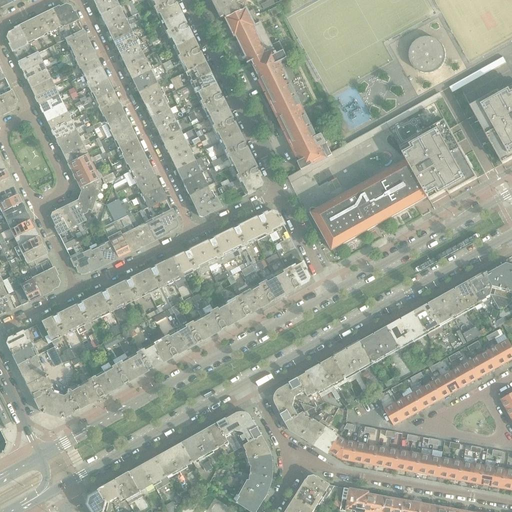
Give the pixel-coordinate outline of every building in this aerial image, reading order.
[(118,6),(115,0),(101,0),(94,4),(100,16),(118,6)] [(174,2),(172,0),(151,0),(155,7),(153,8),(155,11),(174,2)] [(246,1),(245,0),(211,0),(221,19),(226,16),(227,19),(232,16),(241,12),(243,11),(246,1)] [(180,14),(177,9),(174,2),(155,11),(157,16),(159,16),(162,22),(180,14)] [(82,31),(74,13),(73,14),(69,7),(65,6),(58,9),(58,8),(54,9),(64,30),(67,35),(68,38),(82,31)] [(125,20),(121,12),(118,6),(100,16),(106,29),(125,20)] [(64,30),(54,9),(42,15),(51,33),(56,30),(57,31),(59,30),(60,32),(64,30)] [(227,19),(226,19),(233,33),(235,37),(236,36),(249,63),(248,63),(248,64),(249,64),(252,62),(253,63),(254,66),(260,77),(260,78),(261,80),(267,91),(267,93),(273,105),(274,106),(279,117),(280,119),(286,130),(287,132),(292,144),(293,145),(299,157),(301,161),(298,163),(299,165),(299,166),(301,170),(302,172),(310,167),(312,172),(335,159),(332,153),(331,153),(328,148),(326,144),(322,135),(317,137),(283,68),(282,67),(280,63),(281,63),(288,59),(288,58),(284,52),(279,41),(271,45),(261,24),(256,26),(253,21),(247,9),(243,11),(241,12),(232,16),(227,19)] [(186,26),(180,14),(162,22),(167,31),(165,32),(167,36),(186,26)] [(51,33),(42,15),(31,21),(39,38),(51,33)] [(131,32),(125,20),(106,29),(113,41),(131,32)] [(39,38),(31,21),(19,27),(27,44),(39,38)] [(192,39),(186,26),(167,36),(169,40),(171,40),(174,47),(192,39)] [(33,55),(27,44),(19,27),(14,29),(15,30),(8,33),(7,38),(10,44),(9,45),(18,63),(33,55)] [(88,44),(85,38),(86,37),(84,33),(83,33),(82,32),(82,31),(68,38),(64,40),(66,46),(68,45),(72,52),(88,44)] [(137,45),(131,32),(113,41),(119,54),(137,45)] [(445,58),(445,53),(444,49),(442,44),(438,41),(434,39),(430,37),(425,37),(420,38),(416,41),(413,44),(410,48),(409,53),(409,58),(410,62),(412,66),(416,70),(420,72),(424,74),(429,74),(434,73),(438,70),(441,67),(444,63),(445,58)] [(198,51),(192,39),(174,47),(179,56),(177,57),(179,60),(198,51)] [(93,55),(95,54),(93,50),(91,51),(88,44),(72,52),(75,58),(73,59),(76,65),(94,56),(93,55)] [(143,58),(139,48),(137,45),(119,54),(125,67),(143,58)] [(57,55),(53,46),(49,48),(53,57),(57,55)] [(204,63),(198,51),(179,60),(181,65),(183,64),(186,71),(204,63)] [(23,71),(42,62),(38,53),(33,55),(18,63),(19,63),(19,64),(18,65),(20,69),(21,68),(23,71)] [(160,61),(156,53),(152,55),(156,63),(160,61)] [(100,67),(94,56),(76,65),(78,70),(80,69),(83,75),(100,67)] [(506,63),(503,57),(489,65),(492,71),(506,63)] [(150,71),(143,58),(125,67),(132,80),(150,71)] [(27,80),(46,70),(42,62),(23,71),(24,75),(23,75),(25,80),(26,79),(27,80)] [(204,63),(186,71),(184,72),(190,83),(209,74),(204,63)] [(105,80),(100,67),(83,75),(87,83),(86,83),(88,88),(105,80)] [(31,88),(50,78),(46,70),(27,80),(31,88)] [(156,84),(150,71),(132,80),(138,93),(156,84)] [(196,92),(214,84),(209,74),(190,83),(183,86),(175,90),(180,101),(196,92)] [(183,86),(178,76),(170,80),(171,82),(175,90),(183,86)] [(35,96),(54,87),(50,78),(31,88),(35,96)] [(111,91),(105,80),(88,88),(91,93),(88,94),(89,97),(80,102),(82,106),(95,100),(95,99),(111,91)] [(511,83),(470,107),(503,164),(511,159),(511,83)] [(162,97),(156,84),(138,93),(144,105),(162,97)] [(220,96),(214,84),(196,92),(201,101),(199,102),(201,106),(220,96)] [(16,102),(9,87),(3,89),(5,94),(0,95),(0,98),(7,113),(13,110),(16,102)] [(39,105),(58,95),(54,87),(35,96),(36,98),(34,98),(36,102),(38,102),(39,105)] [(117,104),(111,91),(95,99),(95,100),(98,107),(97,107),(100,112),(117,104)] [(43,113),(63,103),(58,95),(39,105),(41,108),(39,109),(42,113),(43,113)] [(226,109),(220,96),(201,106),(197,108),(203,120),(226,109)] [(169,110),(162,97),(144,105),(151,118),(169,110)] [(47,121),(66,112),(63,103),(43,113),(47,121)] [(90,103),(83,107),(86,114),(93,111),(90,103)] [(123,116),(120,109),(121,109),(119,104),(118,105),(117,104),(100,112),(103,118),(104,117),(107,124),(123,116)] [(232,121),(226,109),(203,120),(208,118),(212,125),(211,126),(210,126),(207,128),(209,132),(213,131),(232,121)] [(175,122),(169,110),(151,118),(157,131),(175,122)] [(51,129),(71,120),(66,112),(47,121),(51,129)] [(198,123),(193,114),(188,117),(192,125),(198,123)] [(403,121),(400,115),(386,123),(389,129),(403,121)] [(129,127),(130,126),(128,122),(126,122),(123,116),(107,124),(110,131),(109,131),(112,136),(129,128),(129,127)] [(56,139),(75,129),(71,120),(51,129),(52,131),(51,132),(53,136),(54,135),(56,139)] [(238,133),(232,121),(213,131),(215,135),(217,134),(220,142),(238,133)] [(477,179),(445,121),(399,146),(407,160),(427,197),(429,201),(447,191),(449,194),(477,179)] [(181,135),(175,123),(175,122),(157,131),(163,144),(181,135)] [(135,140),(129,128),(112,136),(114,142),(115,141),(118,148),(135,140)] [(60,147),(79,137),(75,129),(56,139),(57,142),(56,142),(58,147),(59,146),(60,147)] [(244,146),(238,133),(220,142),(224,150),(222,150),(225,155),(244,146)] [(188,148),(181,135),(163,144),(169,157),(188,148)] [(64,155),(83,146),(89,143),(88,139),(85,140),(82,136),(79,137),(60,147),(64,155)] [(141,151),(135,140),(118,148),(121,154),(120,155),(122,160),(141,151)] [(109,152),(103,141),(100,143),(106,153),(109,152)] [(68,163),(87,154),(83,146),(64,155),(68,163)] [(250,157),(244,146),(225,155),(221,157),(222,158),(215,161),(214,161),(210,163),(213,168),(225,162),(224,160),(227,159),(228,158),(233,166),(250,157)] [(93,161),(106,155),(106,154),(102,147),(101,148),(104,154),(99,156),(99,155),(91,158),(93,161)] [(194,161),(188,148),(169,157),(176,170),(194,161)] [(146,163),(141,151),(122,160),(125,165),(127,165),(130,171),(146,163)] [(72,172),(91,162),(87,154),(68,163),(68,164),(67,165),(69,169),(70,169),(72,172)] [(94,164),(107,158),(106,155),(93,161),(94,164)] [(256,170),(250,157),(233,166),(236,173),(237,175),(235,176),(237,179),(256,170)] [(331,250),(427,197),(407,160),(311,214),(331,250)] [(200,174),(194,161),(176,170),(182,183),(200,174)] [(76,180),(95,171),(91,162),(72,172),(73,175),(72,176),(74,180),(76,179),(76,180)] [(152,175),(146,163),(130,171),(121,176),(123,179),(129,176),(128,175),(131,174),(133,178),(131,179),(134,184),(152,175)] [(100,179),(101,178),(109,175),(107,171),(100,174),(98,169),(95,171),(76,180),(80,188),(100,179)] [(0,182),(8,179),(6,175),(8,175),(6,170),(4,171),(0,173),(0,182)] [(261,184),(257,177),(259,177),(256,170),(237,179),(229,183),(221,187),(225,192),(236,186),(235,185),(239,183),(241,188),(243,187),(247,195),(254,192),(253,190),(260,187),(261,184)] [(115,179),(112,173),(109,175),(101,178),(104,184),(115,179)] [(206,186),(200,174),(182,183),(188,195),(206,186)] [(158,187),(155,181),(156,180),(154,176),(153,177),(152,175),(134,184),(137,189),(138,189),(141,195),(158,187)] [(0,192),(12,187),(12,186),(13,185),(11,181),(10,182),(8,179),(0,182),(0,192)] [(98,192),(101,183),(100,179),(80,188),(82,192),(80,192),(79,196),(95,202),(98,192)] [(195,208),(218,196),(216,193),(210,195),(206,186),(188,195),(195,208)] [(225,192),(221,187),(221,186),(217,189),(220,195),(225,192)] [(0,202),(16,195),(12,187),(0,192),(0,202)] [(164,198),(165,198),(163,193),(161,194),(158,187),(141,195),(145,202),(143,202),(146,209),(164,200),(164,198)] [(230,203),(228,198),(225,192),(220,195),(218,196),(195,208),(199,217),(201,218),(230,203)] [(237,193),(228,198),(230,203),(240,199),(237,193)] [(0,209),(1,213),(20,204),(16,195),(0,202),(0,209)] [(87,213),(88,210),(92,211),(95,202),(79,196),(78,200),(78,201),(75,202),(84,221),(85,221),(86,224),(88,229),(89,230),(95,226),(89,216),(88,217),(86,214),(87,213)] [(142,246),(128,217),(123,205),(121,202),(120,202),(118,199),(106,205),(114,222),(130,253),(142,246)] [(84,221),(75,202),(67,207),(76,225),(84,221)] [(132,215),(131,214),(127,211),(129,208),(127,203),(123,205),(128,217),(132,215)] [(6,221),(24,212),(23,209),(24,208),(22,204),(21,204),(20,204),(1,213),(6,221)] [(76,225),(67,207),(59,211),(68,229),(76,225)] [(68,229),(59,211),(52,214),(51,217),(56,228),(55,228),(58,234),(68,229)] [(176,225),(173,218),(174,217),(171,211),(170,211),(156,218),(165,235),(169,233),(168,232),(175,229),(176,225)] [(10,229),(28,220),(28,219),(29,219),(27,214),(26,215),(24,212),(6,221),(10,229)] [(283,225),(279,217),(278,218),(275,213),(271,212),(266,214),(265,213),(258,216),(270,239),(274,246),(279,243),(273,232),(278,230),(277,229),(283,225)] [(154,241),(146,225),(139,228),(139,226),(138,227),(132,215),(128,217),(142,246),(154,241)] [(270,239),(258,216),(247,222),(255,239),(260,237),(262,241),(265,242),(270,239)] [(165,235),(156,218),(151,220),(152,221),(146,225),(154,241),(165,235)] [(14,238),(32,228),(28,220),(10,229),(14,238)] [(130,253),(114,222),(102,228),(108,241),(117,259),(130,253)] [(249,245),(248,243),(255,239),(247,222),(222,234),(235,260),(234,258),(239,255),(236,249),(239,247),(240,249),(241,249),(242,251),(245,249),(246,251),(252,264),(255,263),(252,257),(255,256),(251,248),(248,245),(249,245)] [(18,246),(36,237),(32,228),(14,238),(18,246)] [(235,260),(222,234),(210,240),(223,266),(235,260)] [(18,256),(41,245),(39,242),(40,242),(38,237),(37,238),(36,237),(18,246),(13,248),(18,257),(18,256)] [(282,250),(293,244),(289,238),(279,243),(274,246),(276,253),(282,250)] [(75,243),(73,239),(68,242),(63,245),(66,250),(76,245),(75,243)] [(229,278),(226,272),(223,266),(210,240),(198,246),(206,263),(209,267),(217,263),(218,266),(220,265),(224,273),(214,278),(216,284),(227,279),(229,278)] [(117,259),(108,241),(103,243),(104,245),(98,248),(106,264),(117,259)] [(8,251),(5,243),(0,245),(4,253),(8,251)] [(293,244),(282,250),(285,255),(295,250),(293,244)] [(26,263),(45,254),(44,253),(46,252),(44,248),(42,248),(41,245),(18,256),(20,261),(24,259),(26,263)] [(206,263),(198,246),(187,251),(196,270),(201,268),(200,266),(206,263)] [(106,264),(98,248),(91,251),(90,250),(86,252),(94,270),(106,264)] [(305,271),(295,250),(285,255),(282,250),(276,253),(285,270),(296,288),(307,282),(308,278),(304,271),(305,271)] [(196,270),(187,251),(174,258),(182,275),(191,271),(192,273),(196,270)] [(252,264),(246,251),(242,253),(248,266),(252,264)] [(94,270),(86,252),(70,259),(74,267),(75,266),(78,273),(83,274),(89,271),(90,272),(94,270)] [(53,269),(46,254),(45,254),(26,263),(30,269),(34,267),(37,272),(30,276),(32,280),(53,269)] [(182,275),(174,258),(164,263),(173,282),(183,277),(182,275)] [(19,267),(15,259),(8,262),(12,271),(19,267)] [(173,282),(164,263),(152,268),(161,288),(166,285),(165,283),(166,283),(169,288),(175,285),(173,282)] [(511,266),(507,265),(490,274),(491,275),(489,276),(487,273),(469,283),(480,303),(487,299),(486,298),(490,296),(490,295),(492,295),(492,297),(501,312),(511,302),(511,301),(511,266)] [(161,288),(152,268),(139,275),(151,297),(150,297),(159,292),(158,289),(161,288)] [(57,287),(58,283),(55,276),(56,275),(53,269),(32,280),(40,296),(51,291),(50,290),(57,287)] [(296,288),(285,270),(282,272),(283,274),(274,279),(283,295),(296,288)] [(40,296),(32,280),(30,276),(28,272),(27,273),(27,278),(23,280),(24,283),(19,285),(20,286),(28,302),(40,296)] [(151,297),(139,275),(127,281),(137,299),(142,296),(144,300),(151,297)] [(232,276),(229,278),(227,279),(230,285),(235,283),(232,276)] [(283,295),(274,279),(266,283),(265,281),(261,283),(271,302),(283,295)] [(0,298),(9,294),(2,281),(0,282),(0,298)] [(137,299),(127,281),(115,287),(123,304),(132,300),(133,301),(135,305),(138,303),(137,299)] [(223,290),(219,283),(215,285),(219,293),(223,290)] [(271,302),(261,283),(256,286),(258,288),(250,292),(259,309),(271,302)] [(480,303),(469,283),(442,298),(453,318),(480,303)] [(28,302),(20,286),(15,289),(19,298),(22,305),(28,302)] [(123,304),(115,287),(103,293),(112,311),(117,309),(116,307),(123,304)] [(193,303),(204,297),(201,292),(190,298),(193,303)] [(259,309),(250,292),(242,297),(241,295),(237,297),(247,315),(259,309)] [(112,311),(103,293),(91,299),(99,315),(107,311),(108,313),(112,311)] [(0,316),(16,309),(10,297),(9,294),(0,298),(0,316)] [(171,308),(183,302),(180,297),(168,303),(171,308)] [(247,315),(237,297),(233,299),(234,301),(225,306),(235,322),(247,315)] [(440,325),(453,318),(442,298),(414,313),(426,333),(436,328),(443,341),(448,339),(446,336),(440,325)] [(99,315),(91,299),(78,305),(88,323),(92,321),(91,319),(99,315)] [(88,323),(78,305),(66,311),(74,327),(82,324),(86,331),(90,329),(90,328),(88,323)] [(235,322),(225,306),(217,310),(216,308),(212,311),(222,329),(235,322)] [(148,320),(159,314),(155,308),(153,309),(154,311),(145,316),(148,320)] [(74,327),(66,311),(54,316),(64,335),(68,333),(67,331),(74,327)] [(222,329),(212,311),(208,313),(209,315),(201,319),(211,336),(222,329)] [(156,323),(165,317),(163,313),(153,318),(156,323)] [(426,333),(414,313),(388,328),(399,348),(410,342),(413,340),(426,333)] [(64,335),(54,316),(42,323),(48,335),(50,339),(53,345),(59,342),(57,338),(64,335)] [(135,326),(147,320),(144,316),(132,322),(135,326)] [(142,328),(153,322),(151,319),(140,325),(142,328)] [(211,336),(201,319),(193,323),(192,321),(188,324),(198,343),(211,336)] [(134,327),(131,321),(120,326),(123,333),(134,327)] [(42,323),(36,326),(42,338),(48,335),(42,323)] [(198,343),(188,324),(184,326),(185,328),(182,330),(180,326),(174,329),(186,350),(198,343)] [(121,333),(118,325),(108,330),(112,337),(121,333)] [(399,348),(388,328),(361,343),(373,363),(399,348)] [(186,350),(174,329),(168,332),(170,336),(168,337),(167,335),(163,338),(173,357),(186,350)] [(476,329),(463,336),(467,343),(480,336),(476,329)] [(11,353),(33,342),(27,330),(23,332),(8,339),(6,344),(11,353)] [(456,342),(450,333),(446,336),(448,339),(451,345),(456,342)] [(173,357),(163,338),(159,340),(160,342),(152,346),(162,363),(173,357)] [(99,346),(96,341),(95,339),(83,345),(87,352),(99,346)] [(114,345),(111,340),(111,339),(103,344),(108,353),(112,351),(110,348),(114,345)] [(162,363),(152,346),(148,339),(140,344),(143,349),(138,351),(149,370),(162,363)] [(511,360),(511,347),(508,340),(497,346),(507,363),(511,360)] [(38,354),(34,346),(32,347),(30,344),(33,343),(33,342),(11,353),(16,365),(38,354)] [(373,363),(361,343),(334,358),(345,378),(373,363)] [(87,352),(83,345),(72,352),(75,358),(87,352)] [(507,363),(497,346),(488,351),(497,368),(507,363)] [(62,364),(54,348),(46,351),(54,368),(62,364)] [(74,358),(69,349),(62,352),(63,355),(59,357),(62,363),(67,361),(74,358)] [(149,370),(138,351),(135,353),(136,356),(128,360),(137,377),(149,370)] [(497,368),(488,351),(478,356),(488,374),(497,368)] [(50,389),(52,385),(50,384),(46,375),(45,376),(36,356),(38,355),(38,354),(16,365),(39,410),(41,409),(43,410),(42,413),(52,416),(57,395),(52,393),(50,389)] [(488,374),(478,356),(469,362),(479,379),(488,374)] [(345,378),(334,358),(308,373),(319,393),(345,378)] [(426,364),(423,359),(415,364),(418,369),(423,366),(426,364)] [(137,377),(128,360),(119,365),(118,363),(115,365),(125,384),(137,377)] [(479,379),(469,362),(460,367),(469,384),(479,379)] [(125,384),(115,365),(111,367),(112,369),(103,374),(113,391),(125,384)] [(469,384),(460,367),(450,372),(460,389),(469,384)] [(460,389),(450,372),(441,378),(450,395),(460,389)] [(319,393),(308,373),(307,373),(308,374),(299,379),(298,378),(280,389),(277,391),(275,393),(274,396),(274,397),(288,400),(294,402),(295,397),(305,392),(308,397),(312,395),(312,396),(319,393)] [(113,391),(103,374),(95,379),(94,377),(90,379),(100,397),(113,391)] [(387,388),(400,381),(397,376),(385,384),(387,388)] [(450,395),(441,378),(431,383),(441,400),(450,395)] [(100,397),(90,379),(86,381),(87,383),(79,387),(86,400),(88,404),(100,397)] [(441,400),(431,383),(422,388),(432,405),(441,400)] [(86,400),(79,387),(71,392),(69,390),(67,390),(66,394),(76,411),(88,404),(86,400)] [(432,405),(422,388),(412,393),(422,411),(432,405)] [(342,402),(335,390),(332,392),(339,404),(342,402)] [(360,403),(373,396),(371,392),(358,399),(360,403)] [(422,411),(412,393),(403,399),(413,416),(422,411)] [(506,410),(511,406),(511,393),(501,400),(506,410)] [(76,411),(66,394),(66,395),(63,397),(57,395),(52,416),(61,419),(76,411)] [(0,419),(4,426),(12,422),(0,397),(0,419)] [(296,411),(293,406),(294,402),(288,400),(274,397),(274,399),(274,402),(275,405),(285,424),(287,423),(291,430),(304,439),(317,418),(313,421),(308,417),(309,417),(307,412),(303,414),(301,409),(296,411)] [(413,416),(403,399),(394,404),(403,421),(413,416)] [(347,411),(359,404),(357,400),(345,406),(347,411)] [(314,408),(300,404),(305,412),(314,408)] [(403,421),(394,404),(384,409),(394,426),(403,421)] [(236,437),(233,433),(235,431),(244,434),(249,443),(250,444),(262,437),(263,436),(252,418),(251,415),(248,413),(245,412),(242,412),(239,412),(236,413),(218,424),(218,425),(209,430),(219,449),(227,445),(226,443),(229,442),(230,445),(231,446),(234,452),(244,446),(238,436),(236,437)] [(329,415),(325,421),(329,424),(333,417),(329,415)] [(340,435),(328,428),(327,427),(320,423),(323,418),(319,416),(317,418),(304,439),(328,454),(329,452),(339,437),(340,435)] [(193,463),(219,449),(209,430),(183,444),(193,463)] [(270,452),(268,448),(262,437),(250,444),(249,443),(245,446),(246,447),(249,453),(248,454),(251,466),(253,467),(252,474),(272,477),(273,474),(273,469),(273,463),(272,457),(270,452)] [(342,460),(346,441),(339,437),(329,452),(342,460)] [(353,462),(356,443),(346,441),(342,460),(353,462)] [(364,464),(367,445),(356,443),(353,462),(364,464)] [(167,478),(193,463),(183,444),(157,459),(167,478)] [(374,466),(378,447),(367,445),(364,464),(374,466)] [(385,468),(388,449),(378,447),(374,466),(385,468)] [(396,470),(399,451),(388,449),(385,468),(396,470)] [(406,472),(410,453),(399,451),(396,470),(406,472)] [(417,474),(420,454),(410,453),(406,472),(417,474)] [(427,476),(431,456),(420,454),(417,474),(427,476)] [(438,478),(442,458),(431,456),(427,476),(438,478)] [(449,480),(452,460),(442,458),(438,478),(449,480)] [(170,483),(167,478),(157,459),(130,474),(141,492),(154,485),(157,491),(170,483)] [(459,481),(463,462),(452,460),(449,480),(459,481)] [(212,469),(208,461),(202,465),(206,472),(212,469)] [(470,483),(473,464),(463,462),(459,481),(470,483)] [(481,485),(484,466),(473,464),(470,483),(481,485)] [(491,487),(495,468),(484,466),(481,485),(491,487)] [(502,489),(505,470),(495,468),(491,487),(502,489)] [(511,490),(511,470),(505,470),(502,489),(511,490)] [(141,492),(130,474),(130,473),(100,490),(99,491),(105,502),(108,503),(112,503),(119,499),(122,503),(127,500),(128,502),(142,494),(141,492)] [(270,487),(272,481),(272,477),(252,474),(251,481),(249,481),(239,496),(241,497),(237,503),(250,511),(256,511),(264,499),(267,494),(270,487)] [(322,497),(330,486),(314,476),(309,477),(296,498),(315,510),(321,499),(329,504),(330,502),(322,497)] [(345,511),(355,511),(359,491),(350,489),(350,490),(345,489),(342,503),(341,511),(345,511)] [(107,511),(108,503),(105,502),(99,491),(90,497),(87,505),(91,511),(107,511)] [(365,511),(368,494),(369,493),(359,491),(355,511),(365,511)] [(373,511),(377,496),(368,494),(365,511),(373,511)] [(383,511),(386,498),(377,496),(373,511),(383,511)] [(313,511),(315,510),(296,498),(287,511),(313,511)] [(392,511),(395,499),(386,498),(383,511),(392,511)] [(401,511),(404,499),(399,498),(398,500),(395,499),(392,511),(401,511)] [(410,511),(413,502),(409,502),(410,500),(404,499),(401,511),(410,511)] [(173,511),(174,510),(174,507),(175,505),(173,502),(165,507),(168,511),(173,511)] [(420,511),(422,504),(413,502),(410,511),(420,511)]
